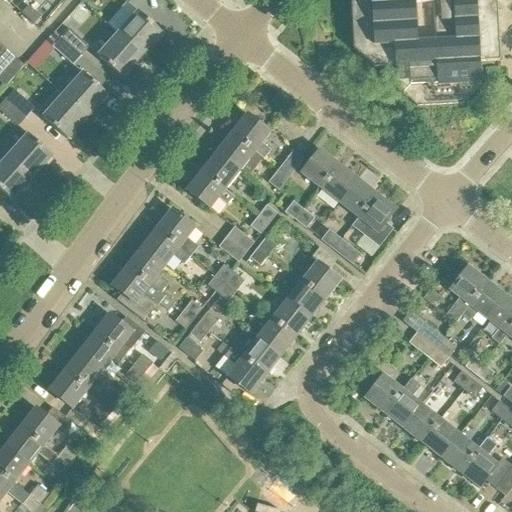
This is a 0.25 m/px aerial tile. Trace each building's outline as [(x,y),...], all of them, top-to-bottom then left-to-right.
[(511,0),(356,0),(351,6),(353,51),(374,70),(395,68),(396,90),(417,108),(462,106),(480,85),(479,64),(499,63),(497,21),(501,17),(511,26),(511,14),(507,10),(511,3),(511,0)] [(22,15),(35,26),(41,19),(28,8),(22,15)] [(137,14),(117,36),(142,57),(161,35),(137,14)] [(69,31),(60,40),(81,59),(89,49),(69,31)] [(142,57),(117,36),(97,58),(122,80),(142,57)] [(44,38),(30,62),(39,67),(53,43),(44,38)] [(81,59),(60,40),(52,49),(73,68),(81,59)] [(0,76),(15,60),(6,52),(0,59),(0,76)] [(24,68),(15,60),(0,76),(0,83),(6,88),(24,68)] [(83,75),(63,97),(86,118),(106,96),(83,75)] [(14,92),(6,101),(26,120),(34,110),(14,92)] [(86,118),(63,97),(43,120),(66,141),(86,118)] [(26,120),(6,101),(0,107),(0,113),(18,129),(26,120)] [(231,135),(255,154),(264,161),(271,152),(262,145),(270,135),(246,116),(231,135)] [(231,135),(216,154),(240,173),(255,154),(231,135)] [(28,136),(8,159),(31,180),(51,157),(28,136)] [(301,176),(320,191),(339,167),(320,151),(301,176)] [(293,153),(281,169),(291,177),(303,161),(293,153)] [(216,154),(201,173),(225,192),(240,173),(216,154)] [(31,180),(8,159),(0,167),(0,192),(11,202),(31,180)] [(320,191),(339,206),(358,181),(339,167),(320,191)] [(291,177),(281,169),(268,184),(278,193),(291,177)] [(225,192),(201,173),(186,192),(210,211),(218,200),(227,207),(234,199),(225,192)] [(339,206),(358,220),(377,196),(358,181),(339,206)] [(358,220),(353,227),(379,247),(391,231),(385,226),(396,211),(377,196),(358,220)] [(285,214),(295,222),(303,212),(293,204),(285,214)] [(267,208),(258,218),(269,226),(277,216),(267,208)] [(171,211),(156,230),(180,249),(195,230),(171,211)] [(303,212),(295,222),(306,230),(314,220),(303,212)] [(269,226),(258,218),(250,228),(260,236),(269,226)] [(234,229),(226,239),(246,254),(254,245),(234,229)] [(156,230),(141,249),(165,268),(174,257),(185,266),(191,257),(180,249),(156,230)] [(321,242),(337,255),(345,244),(329,232),(321,242)] [(246,254),(226,239),(218,249),(238,265),(246,254)] [(266,239),(258,250),(268,258),(276,247),(266,239)] [(345,244),(337,255),(353,267),(361,257),(345,244)] [(141,249),(126,268),(161,295),(168,286),(157,278),(165,268),(141,249)] [(268,258),(258,250),(250,260),(260,268),(268,258)] [(316,264),(302,283),(301,283),(325,302),(341,283),(328,274),(336,263),(319,250),(311,260),(316,264)] [(224,267),(216,278),(226,285),(234,275),(224,267)] [(161,295),(126,268),(111,287),(121,296),(116,302),(143,323),(156,306),(158,307),(159,305),(169,313),(175,306),(161,295)] [(456,325),(462,317),(488,284),(468,268),(450,293),(459,300),(446,317),(456,325)] [(234,275),(226,285),(236,293),(244,283),(234,275)] [(279,296),(286,302),(311,321),(325,302),(301,283),(302,283),(294,277),(279,296)] [(208,288),(218,296),(226,285),(216,278),(208,288)] [(477,314),(488,322),(507,298),(488,284),(462,317),(470,323),(477,314)] [(226,285),(218,296),(228,304),(236,293),(226,285)] [(506,337),(507,337),(511,330),(511,302),(507,298),(488,322),(498,331),(491,340),(499,347),(506,337)] [(286,302),(272,321),(296,340),(311,321),(286,302)] [(192,303),(183,313),(194,321),(202,311),(192,303)] [(194,321),(183,313),(175,323),(186,332),(194,321)] [(207,314),(199,325),(209,333),(217,323),(207,314)] [(109,316),(94,335),(125,359),(145,334),(127,320),(122,327),(109,316)] [(272,321),(257,340),(281,359),(296,340),(272,321)] [(209,333),(199,325),(190,335),(201,343),(209,333)] [(424,325),(416,335),(438,351),(446,341),(424,325)] [(94,335),(79,355),(103,373),(112,362),(119,367),(125,359),(94,335)] [(409,345),(430,361),(438,351),(416,335),(409,345)] [(257,340),(242,359),(266,378),(281,359),(257,340)] [(178,351),(195,364),(203,354),(186,341),(178,351)] [(446,341),(438,351),(448,360),(456,350),(446,341)] [(266,378),(242,359),(231,350),(223,360),(235,368),(227,378),(251,397),(266,378)] [(438,351),(430,361),(440,370),(448,360),(438,351)] [(79,355),(65,373),(88,391),(103,373),(79,355)] [(142,357),(134,367),(144,376),(153,365),(142,357)] [(465,369),(475,377),(483,367),(473,359),(465,369)] [(144,376),(134,367),(125,378),(136,386),(144,376)] [(483,367),(475,377),(486,385),(494,375),(483,367)] [(88,391),(65,373),(49,392),(73,411),(88,391)] [(453,384),(464,392),(472,382),(461,374),(453,384)] [(364,401),(384,416),(403,392),(402,392),(383,377),(364,401)] [(384,416),(403,431),(421,407),(412,399),(420,388),(411,381),(402,392),(403,392),(384,416)] [(482,390),(472,382),(464,392),(469,397),(474,400),(482,390)] [(503,399),(511,405),(511,389),(511,388),(503,399)] [(112,394),(103,404),(113,413),(122,402),(112,394)] [(491,414),(501,422),(509,412),(499,403),(491,414)] [(113,413),(103,404),(94,415),(104,423),(113,413)] [(403,431),(421,446),(440,422),(421,407),(403,431)] [(35,410),(20,429),(44,448),(45,447),(59,429),(65,433),(72,424),(53,410),(46,418),(35,410)] [(511,413),(509,412),(501,422),(511,430),(511,429),(511,413)] [(421,446),(440,461),(459,437),(440,422),(421,446)] [(20,429),(5,448),(29,467),(38,456),(51,467),(49,469),(59,478),(68,467),(58,459),(45,447),(44,448),(20,429)] [(440,461),(459,476),(478,452),(459,437),(440,461)] [(497,488),(511,469),(511,468),(502,460),(497,467),(487,459),(496,448),(487,440),(478,452),(459,476),(479,491),(487,480),(497,488)] [(5,448),(0,454),(0,474),(14,486),(29,467),(5,448)] [(58,459),(68,467),(76,457),(66,449),(58,459)] [(511,469),(497,488),(495,490),(505,499),(511,489),(511,469)] [(17,511),(42,511),(45,510),(40,506),(30,498),(29,499),(14,487),(14,486),(0,474),(0,504),(7,495),(22,507),(17,511)] [(30,498),(40,506),(48,496),(38,488),(30,498)] [(69,511),(89,511),(90,511),(77,502),(69,511)] [(275,511),(276,504),(246,503),(245,511),(275,511)]
